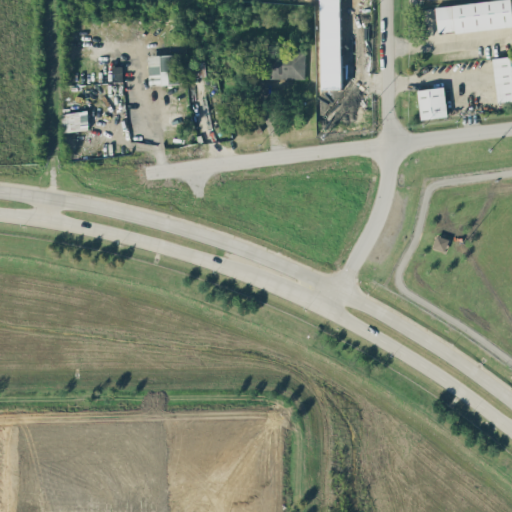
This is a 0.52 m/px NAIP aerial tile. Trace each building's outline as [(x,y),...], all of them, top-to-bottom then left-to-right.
[(488,0),(435,6),(438,34),(511,25),(511,8),(511,0),(488,0)] [(305,78),(306,51),(255,49),(254,76),(305,78)] [(179,83),(178,54),(148,55),(149,84),(179,83)] [(511,99),(511,54),(492,58),(498,102),(511,99)] [(188,77),(206,75),(205,61),(186,63),(188,77)] [(448,115),(444,85),(417,90),(421,119),(448,115)] [(61,112),(62,131),(89,129),(88,110),(61,112)] [(432,247),(445,252),(450,239),(437,234),(432,247)]
